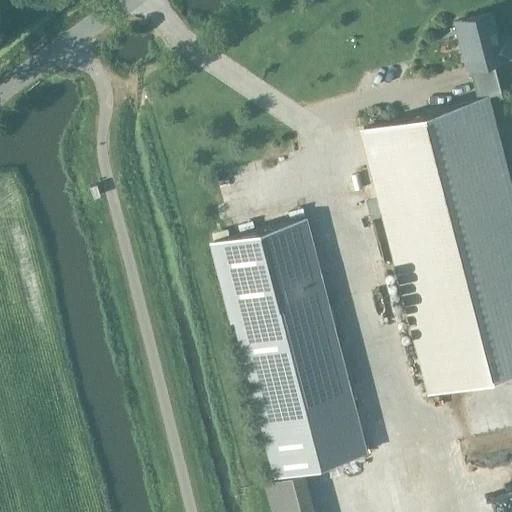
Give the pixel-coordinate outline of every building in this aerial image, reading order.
[(492,61),(511,56),(506,36),(496,38),(489,12),(461,20),(467,46),(460,48),(465,68),(468,67),(477,98),(362,128),(431,392),(511,370),(511,210),(483,97),(500,92),(492,61)] [(303,217),(213,240),(274,475),(364,452),(303,217)] [(381,271),(383,273),(384,273),(386,274),(388,273),(389,272),(390,270),(390,268),(390,267),(389,265),(388,264),(386,264),(384,264),(383,265),(382,267),(381,269),(381,271)] [(384,279),(384,281),(385,283),(387,284),(389,284),(391,284),(392,283),(393,281),(393,279),(393,278),(392,276),(391,275),(389,274),(387,275),(386,275),(384,277),(384,279)] [(389,303),(391,305),(392,306),(394,306),(396,306),(398,304),(398,303),(399,301),(398,299),(397,298),(396,297),(394,297),(392,297),(391,298),(390,299),(389,301),(389,303)] [(313,511),(303,471),(263,482),(271,511),(313,511)]
